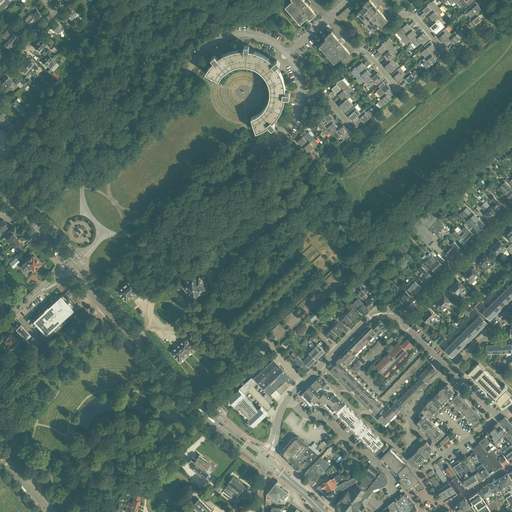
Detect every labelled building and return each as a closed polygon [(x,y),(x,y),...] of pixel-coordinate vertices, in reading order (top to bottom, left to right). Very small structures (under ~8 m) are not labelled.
[(0,0),(0,11),(11,0),(0,0)] [(309,19),(313,16),(318,12),(307,0),(290,0),(292,1),(285,6),(300,23),(308,17),(309,19)] [(380,27),(389,19),(389,18),(373,0),(368,0),(362,6),(363,8),(357,13),(372,30),(378,25),(380,27)] [(439,7),(433,0),(431,2),(430,2),(428,4),(428,5),(422,10),(426,15),(431,10),(433,12),(439,7)] [(477,16),(482,12),(480,9),(481,9),(478,5),(479,5),(476,1),(469,7),(471,9),(467,13),(470,18),(475,14),(477,16)] [(73,9),(71,7),(69,9),(66,12),(65,11),(62,15),(63,15),(60,18),(64,22),(69,17),(72,19),(78,13),(73,8),(73,9)] [(440,14),(443,12),(439,7),(433,12),(431,10),(426,15),(428,17),(429,16),(432,20),(431,20),(432,21),(434,20),(436,22),(439,20),(442,17),(440,14)] [(33,15),(28,10),(21,18),(26,23),(24,25),(28,28),(30,26),(41,15),(37,11),(33,15)] [(481,17),(485,13),(483,11),(482,12),(477,16),(475,14),(470,18),(469,19),(471,21),(468,24),(472,29),(482,20),(480,19),(481,17)] [(434,20),(432,21),(429,24),(431,26),(429,27),(432,30),(433,30),(436,34),(445,27),(439,20),(436,22),(434,20)] [(62,31),(64,29),(60,27),(61,26),(56,21),(51,28),(50,30),(54,33),(55,32),(58,35),(62,31)] [(406,32),(411,28),(407,23),(401,28),(400,28),(398,30),(396,32),(402,39),(408,34),(406,32)] [(13,34),(16,30),(11,25),(6,31),(5,32),(10,36),(8,38),(14,44),(18,39),(13,34)] [(415,34),(412,30),(413,30),(411,28),(406,32),(408,34),(402,39),(406,44),(409,41),(411,44),(412,42),(417,38),(415,36),(417,34),(416,33),(415,34)] [(445,44),(450,39),(448,37),(451,34),(445,28),(437,35),(441,39),(440,39),(442,42),(443,42),(445,44)] [(343,58),(352,51),(333,30),(324,38),(326,40),(320,46),(334,63),(342,56),(343,58)] [(420,31),(417,34),(415,36),(417,38),(412,42),(416,47),(421,43),(423,45),(429,40),(427,36),(426,37),(423,33),(422,34),(420,31)] [(464,35),(460,31),(457,34),(455,31),(451,34),(448,37),(450,39),(445,44),(447,47),(452,43),(453,43),(455,44),(464,35)] [(9,50),(14,44),(8,38),(10,36),(5,32),(1,36),(6,41),(3,44),(9,50)] [(55,44),(45,34),(34,46),(40,51),(47,44),(52,48),(55,44)] [(394,47),(388,40),(385,42),(385,41),(382,43),(383,44),(377,49),(381,54),(386,50),(388,52),(394,47)] [(432,55),(437,51),(435,49),(436,48),(433,45),(433,44),(430,41),(424,46),(426,49),(421,53),(425,57),(430,53),(432,55)] [(249,50),(249,47),(249,46),(248,46),(245,45),(245,46),(244,46),(244,50),(239,50),(238,50),(230,52),(235,66),(240,65),(245,65),(251,66),(255,67),(262,54),(255,51),(253,51),(249,50)] [(395,54),(397,51),(394,47),(388,52),(386,50),(381,54),(383,56),(386,59),(386,60),(387,61),(388,59),(390,62),(393,59),(397,56),(395,54)] [(69,56),(62,49),(55,57),(56,58),(59,56),(64,60),(69,56)] [(424,58),(424,59),(422,60),(424,62),(422,64),(426,68),(430,65),(431,65),(437,60),(436,60),(437,59),(435,57),(440,52),(438,50),(437,51),(432,55),(430,53),(425,57),(424,58)] [(218,58),(215,56),(215,55),(214,55),(212,58),(211,58),(211,59),(212,59),(214,62),(211,65),(210,66),(206,73),(210,75),(215,77),(219,80),(222,75),(226,71),(230,68),(235,66),(230,52),(223,55),(221,56),(218,58)] [(263,74),(264,74),(266,77),(267,79),(269,83),(283,79),(283,78),(281,72),(280,71),(279,70),(277,67),(280,63),(277,60),(273,63),(271,60),(270,59),(269,59),(269,58),(268,58),(262,54),(255,67),(260,70),(261,71),(263,74)] [(56,63),(49,56),(47,59),(46,58),(44,60),(45,61),(43,63),(50,70),(56,63)] [(28,58),(24,63),(25,64),(31,70),(35,74),(37,76),(38,74),(35,70),(38,67),(28,58)] [(399,66),(393,59),(390,62),(388,59),(387,61),(383,63),(385,66),(384,67),(387,70),(387,69),(391,73),(399,66)] [(361,71),(366,67),(362,62),(356,68),(355,67),(353,69),(353,70),(351,72),(357,79),(363,74),(361,71)] [(25,64),(24,63),(19,69),(27,76),(29,73),(33,76),(35,74),(31,70),(25,64)] [(370,73),(367,70),(368,69),(366,67),(361,71),(363,74),(357,79),(361,83),(364,81),(366,83),(367,82),(372,78),(370,75),(372,74),(371,73),(370,73)] [(400,83),(405,78),(403,76),(406,74),(400,67),(392,74),(395,78),(394,79),(397,82),(398,81),(400,83)] [(419,75),(415,70),(412,73),(409,71),(407,73),(406,74),(403,76),(405,78),(400,83),(399,84),(401,86),(406,82),(408,82),(409,83),(419,75)] [(377,73),(375,71),(372,74),(370,75),(372,78),(367,82),(371,86),(376,82),(378,84),(384,79),(381,76),(377,73)] [(9,87),(12,84),(10,82),(12,80),(9,78),(10,78),(6,75),(0,81),(0,85),(2,87),(1,88),(3,90),(5,88),(8,86),(9,87)] [(21,78),(18,75),(13,81),(20,88),(26,82),(22,78),(21,78)] [(285,97),(288,98),(289,98),(289,97),(290,94),(289,93),(285,92),(285,87),(283,79),(269,83),(270,88),(270,94),(269,98),(269,99),(267,104),(281,111),(284,103),(284,102),(285,97)] [(348,86),(342,79),(340,81),(340,80),(337,83),(338,83),(332,88),(336,93),(341,89),(343,91),(348,86)] [(32,84),(29,80),(26,82),(33,90),(37,87),(33,83),(32,84)] [(387,95),(392,90),(390,88),(387,84),(388,83),(385,80),(379,85),(381,88),(376,92),(380,96),(385,92),(387,95)] [(349,93),(352,90),(348,86),(343,91),(341,89),(336,93),(338,95),(341,98),(341,99),(341,100),(343,98),(345,101),(348,98),(352,95),(349,93)] [(390,96),(395,92),(393,89),(392,90),(387,95),(385,92),(380,96),(378,98),(381,100),(377,103),(381,107),(391,99),(390,98),(390,96)] [(354,105),(348,98),(345,101),(343,98),(341,100),(338,103),(340,105),(339,106),(341,109),(342,108),(346,112),(354,105)] [(24,119),(38,107),(31,99),(22,107),(16,100),(11,104),(24,119)] [(269,125),(271,128),(272,128),(275,126),(275,125),(272,122),(275,119),(276,118),(281,111),(267,104),(264,108),(261,112),(256,115),(251,118),(253,123),(255,128),(256,132),(264,128),(265,128),(269,125)] [(354,123),(360,118),(358,116),(361,113),(355,106),(346,113),(350,117),(349,118),(352,121),(353,120),(354,123)] [(374,114),(370,109),(366,112),(364,110),(361,113),(358,116),(360,118),(354,123),(356,125),(361,121),(363,121),(364,123),(374,114)] [(334,118),(330,113),(325,118),(323,115),(315,122),(323,131),(329,126),(327,124),(332,120),(334,118)] [(336,126),(333,122),(334,122),(332,120),(327,124),(329,126),(323,131),(327,136),(330,133),(332,136),(333,134),(338,130),(336,128),(338,126),(337,125),(336,126)] [(343,126),(341,123),(338,126),(336,128),(338,130),(333,134),(337,139),(340,136),(343,140),(352,133),(347,128),(347,129),(344,125),(343,126)] [(307,133),(305,131),(300,135),(302,137),(298,141),(302,146),(307,141),(309,144),(315,139),(312,136),(308,132),(307,133)] [(316,145),(318,143),(315,139),(309,144),(307,141),(302,146),(304,148),(304,147),(307,151),(307,152),(309,151),(312,153),(314,151),(318,148),(316,145)] [(312,153),(309,151),(307,152),(304,155),(306,157),(305,158),(308,162),(308,161),(312,165),(320,158),(314,151),(312,153)] [(486,169),(491,164),(487,159),(482,164),(486,169)] [(484,173),(485,173),(487,171),(481,165),(478,167),(482,173),(483,173),(484,173)] [(511,187),(503,179),(500,182),(511,194),(511,187)] [(511,194),(500,182),(497,186),(505,194),(510,199),(511,197),(511,194)] [(461,187),(456,191),(461,196),(465,191),(461,187)] [(492,187),(489,189),(495,196),(498,193),(492,187)] [(493,195),(491,197),(492,198),(491,199),(495,203),(495,204),(500,209),(504,206),(500,203),(501,203),(501,201),(500,200),(498,200),(498,201),(494,196),(493,195)] [(489,201),(493,206),(492,207),(497,213),(500,209),(495,204),(495,203),(491,199),(489,201)] [(490,209),(485,203),(483,205),(487,209),(487,210),(493,216),(497,213),(492,207),(490,209)] [(490,219),(493,216),(487,210),(487,209),(483,205),(483,204),(480,207),(485,211),(484,213),(485,214),(490,219)] [(481,228),(485,225),(474,214),(473,215),(466,208),(464,210),(471,217),(481,228)] [(478,231),(481,228),(471,217),(464,210),(460,214),(463,218),(465,216),(469,219),(467,221),(478,231)] [(424,232),(429,227),(430,226),(436,220),(428,212),(410,227),(412,229),(427,245),(432,240),(424,232)] [(3,220),(3,219),(0,221),(0,233),(8,226),(8,225),(8,226),(3,220)] [(436,234),(444,226),(437,219),(436,220),(430,226),(429,227),(436,234)] [(471,239),(474,235),(468,229),(469,228),(465,223),(460,228),(461,229),(471,239)] [(461,229),(458,226),(455,229),(455,230),(452,233),(458,240),(460,238),(460,237),(461,236),(467,242),(471,239),(461,229)] [(10,235),(9,233),(4,238),(6,240),(7,239),(12,245),(18,239),(13,234),(12,233),(10,235)] [(23,245),(18,239),(12,245),(17,250),(16,251),(18,254),(23,249),(21,247),(23,245)] [(450,243),(446,239),(443,242),(446,245),(447,243),(452,247),(450,249),(449,248),(447,250),(448,251),(447,252),(452,258),(458,251),(450,243)] [(458,251),(461,248),(453,240),(450,243),(458,251)] [(499,241),(498,241),(497,242),(497,243),(495,245),(503,253),(507,249),(511,254),(511,253),(511,252),(511,247),(510,245),(507,248),(499,241)] [(409,249),(402,242),(398,245),(405,253),(409,249)] [(493,247),(492,247),(491,248),(491,249),(496,254),(498,252),(501,255),(503,253),(495,245),(493,247)] [(486,264),(489,267),(491,265),(492,266),(494,263),(493,262),(495,260),(489,254),(487,256),(485,254),(484,256),(483,256),(480,258),(481,259),(486,264)] [(429,258),(425,255),(422,258),(428,264),(428,263),(430,265),(429,266),(432,269),(430,270),(432,273),(434,271),(436,273),(436,272),(437,272),(438,271),(438,270),(440,269),(429,258)] [(432,255),(429,258),(440,269),(441,267),(442,267),(443,266),(443,265),(437,258),(436,259),(432,255)] [(42,267),(40,265),(40,264),(36,260),(36,258),(35,256),(33,256),(32,256),(20,267),(23,269),(26,266),(29,269),(31,268),(33,270),(34,270),(36,273),(42,267)] [(14,267),(20,262),(16,258),(11,262),(14,267)] [(478,261),(477,263),(479,265),(478,267),(481,270),(482,269),(485,272),(487,269),(489,267),(486,264),(481,259),(480,258),(478,260),(478,261)] [(418,269),(428,280),(432,276),(426,270),(428,268),(423,263),(421,265),(418,269)] [(404,267),(402,265),(399,267),(409,277),(411,274),(404,267)] [(469,269),(467,271),(468,272),(473,277),(475,279),(478,277),(480,275),(477,273),(479,271),(474,267),(472,269),(471,268),(470,269),(469,269)] [(418,269),(414,273),(418,277),(425,284),(428,280),(418,269)] [(473,277),(468,272),(467,271),(465,274),(465,275),(464,276),(469,281),(468,281),(471,284),(476,280),(473,277)] [(197,279),(194,275),(193,274),(193,275),(182,284),(182,285),(187,290),(186,290),(188,292),(189,293),(194,298),(194,299),(195,298),(205,289),(206,289),(205,288),(202,284),(204,282),(199,277),(197,279)] [(126,301),(141,289),(132,279),(118,291),(126,301)] [(415,281),(412,279),(405,286),(414,294),(421,287),(415,281)] [(458,282),(457,282),(456,283),(456,284),(454,286),(460,291),(461,293),(464,295),(465,293),(464,292),(466,289),(465,287),(459,281),(458,282)] [(452,287),(451,287),(450,288),(450,289),(450,290),(456,296),(460,291),(454,286),(452,287)] [(364,300),(367,297),(368,296),(363,291),(360,287),(359,288),(357,291),(358,292),(357,293),(364,300)] [(502,293),(499,290),(500,289),(498,287),(495,290),(498,292),(497,292),(500,295),(507,302),(510,300),(503,293),(502,293)] [(366,289),(363,291),(368,296),(367,297),(369,299),(369,298),(374,303),(377,300),(374,297),(375,297),(373,295),(372,295),(369,292),(370,291),(368,289),(367,290),(366,289)] [(404,304),(412,297),(405,290),(398,298),(404,304)] [(510,300),(511,297),(511,295),(506,290),(503,293),(510,300)] [(65,318),(76,308),(63,294),(33,321),(49,339),(68,321),(65,318)] [(363,304),(358,298),(359,298),(356,295),(354,297),(357,299),(353,303),(353,302),(350,305),(356,310),(358,308),(363,314),(368,310),(364,305),(363,304)] [(442,298),(440,299),(446,305),(447,307),(449,305),(448,303),(450,301),(444,295),(443,296),(442,297),(442,298)] [(504,305),(507,302),(500,295),(497,298),(504,305)] [(367,297),(364,300),(365,301),(367,304),(366,305),(369,309),(374,303),(369,298),(369,299),(367,297)] [(501,308),(504,305),(497,298),(494,301),(501,308)] [(438,301),(437,301),(436,302),(436,303),(435,304),(441,310),(444,307),(448,311),(449,309),(447,307),(446,305),(440,299),(438,301)] [(494,301),(491,304),(498,311),(501,308),(494,301)] [(496,314),(498,311),(491,304),(489,307),(496,314)] [(349,309),(345,314),(352,321),(357,316),(353,313),(356,311),(351,306),(349,308),(349,309)] [(493,317),(496,314),(489,307),(486,310),(493,317)] [(429,310),(428,310),(427,311),(427,312),(426,314),(433,321),(438,326),(440,325),(435,320),(436,319),(434,317),(435,315),(429,310)] [(490,320),(493,317),(486,310),(483,313),(490,320)] [(352,321),(345,314),(342,317),(340,315),(336,319),(337,320),(342,325),(344,322),(347,325),(352,321)] [(424,315),(423,315),(422,317),(422,318),(427,323),(429,322),(431,324),(432,323),(437,328),(438,326),(433,321),(426,314),(424,315)] [(484,326),(487,323),(480,315),(477,318),(484,326)] [(481,328),(484,326),(477,318),(474,321),(481,328)] [(456,325),(461,321),(459,319),(454,323),(453,322),(451,324),(454,328),(456,325)] [(338,335),(342,330),(339,327),(342,325),(337,320),(334,322),(335,323),(331,328),(338,335)] [(382,331),(387,326),(380,320),(376,324),(382,331)] [(478,331),(481,328),(474,321),(471,324),(478,331)] [(305,324),(305,323),(297,330),(299,334),(302,335),(307,325),(307,324),(305,324)] [(25,337),(29,334),(21,324),(16,328),(25,337)] [(379,334),(382,331),(376,324),(372,328),(377,332),(379,334)] [(468,327),(475,334),(478,331),(471,324),(468,327)] [(377,332),(372,328),(370,326),(367,330),(366,330),(373,336),(377,332)] [(472,337),(475,334),(468,327),(465,330),(472,337)] [(338,335),(331,328),(326,332),(325,331),(323,334),(328,338),(330,336),(333,339),(338,335)] [(373,336),(366,330),(363,334),(369,340),(373,336)] [(441,330),(437,334),(443,339),(447,335),(441,330)] [(469,340),(472,337),(465,330),(462,333),(469,340)] [(13,336),(10,333),(6,337),(6,336),(4,336),(3,337),(3,338),(3,339),(3,340),(6,343),(4,344),(8,348),(10,347),(12,349),(15,346),(14,346),(19,342),(17,340),(18,340),(14,335),(13,336)] [(467,343),(469,340),(462,333),(460,336),(467,343)] [(369,340),(363,334),(362,334),(363,334),(359,338),(359,337),(365,344),(369,340)] [(464,345),(467,343),(460,336),(457,338),(464,345)] [(365,344),(359,337),(359,338),(355,341),(361,348),(365,344)] [(461,348),(464,345),(457,338),(454,341),(461,348)] [(180,362),(194,349),(185,339),(171,352),(180,362)] [(406,350),(412,344),(407,339),(401,346),(398,343),(375,366),(387,377),(409,353),(406,350)] [(361,348),(355,341),(355,342),(351,345),(358,352),(361,348)] [(458,351),(461,348),(454,341),(451,344),(458,351)] [(312,342),(309,345),(312,347),(313,348),(314,348),(321,356),(325,351),(318,344),(316,346),(312,342)] [(455,354),(458,351),(451,344),(448,347),(455,354)] [(358,352),(351,345),(347,349),(354,355),(358,352)] [(309,350),(308,350),(316,360),(321,356),(314,348),(313,348),(312,347),(309,350)] [(452,357),(455,354),(448,347),(445,350),(452,357)] [(306,370),(309,367),(303,361),(291,348),(287,352),(294,358),(294,359),(306,370)] [(354,355),(347,349),(344,353),(343,352),(343,353),(352,361),(355,357),(354,355)] [(306,358),(303,361),(309,367),(316,360),(308,350),(307,351),(308,352),(304,356),(306,358)] [(352,361),(343,353),(340,356),(339,356),(340,357),(345,361),(348,365),(352,361)] [(337,363),(334,366),(334,365),(332,367),(333,367),(330,370),(334,374),(335,372),(336,373),(344,366),(341,363),(342,362),(343,363),(345,361),(340,357),(336,361),(337,363)] [(273,359),(253,377),(257,381),(259,383),(273,398),(270,394),(286,380),(289,383),(293,380),(293,379),(286,373),(283,369),(273,359)] [(468,373),(468,374),(473,379),(474,379),(475,378),(477,380),(493,396),(495,398),(495,399),(494,399),(494,400),(495,400),(499,405),(500,405),(501,405),(504,403),(508,398),(510,396),(510,395),(511,395),(511,394),(510,394),(505,389),(507,387),(505,384),(503,386),(501,388),(483,370),(484,368),(479,363),(478,363),(477,363),(475,366),(470,370),(468,372),(468,373)] [(434,374),(438,370),(431,364),(427,368),(434,374)] [(339,379),(348,370),(344,366),(336,373),(337,374),(336,376),(339,379)] [(6,378),(12,373),(6,367),(4,369),(6,371),(2,374),(6,378)] [(430,378),(434,374),(427,368),(424,372),(430,378)] [(345,382),(352,375),(348,370),(339,379),(343,383),(344,381),(345,382)] [(430,378),(424,372),(420,376),(421,377),(422,377),(426,382),(430,378)] [(348,388),(357,379),(352,375),(345,382),(346,383),(344,385),(348,388)] [(257,381),(253,377),(252,376),(246,382),(251,387),(257,381)] [(420,376),(416,379),(418,381),(424,388),(428,384),(426,382),(422,377),(421,377),(420,376)] [(324,384),(323,383),(324,382),(319,377),(306,390),(305,391),(306,391),(303,394),(303,395),(307,399),(306,400),(311,406),(312,406),(315,406),(316,406),(317,406),(321,406),(323,404),(324,405),(325,405),(326,406),(333,414),(336,412),(345,403),(346,402),(326,383),(324,384)] [(354,391),(361,384),(357,379),(348,388),(351,392),(353,390),(354,391)] [(420,391),(424,388),(417,381),(414,385),(420,391)] [(239,389),(244,393),(249,388),(245,384),(241,387),(239,389)] [(357,397),(366,388),(361,384),(354,391),(355,392),(353,394),(357,397)] [(414,385),(413,384),(411,385),(412,386),(410,389),(416,395),(420,391),(414,385)] [(449,397),(455,392),(447,384),(444,387),(443,388),(444,390),(442,391),(449,397)] [(363,400),(370,393),(366,388),(357,397),(360,401),(362,399),(363,400)] [(258,410),(245,395),(244,393),(239,389),(229,399),(228,399),(229,400),(233,404),(234,405),(238,409),(238,410),(243,415),(244,416),(244,415),(248,420),(249,421),(252,425),(253,426),(254,426),(257,422),(258,423),(260,421),(259,420),(264,416),(266,414),(267,414),(267,413),(261,407),(258,410)] [(413,399),(416,395),(410,389),(406,392),(413,399)] [(449,397),(442,391),(441,393),(439,391),(439,393),(435,396),(443,403),(449,397)] [(409,403),(413,399),(406,392),(402,396),(409,403)] [(366,406),(375,397),(370,393),(363,400),(364,401),(362,403),(366,406)] [(457,406),(463,400),(461,398),(463,397),(461,396),(458,393),(450,400),(457,406)] [(409,403),(402,396),(400,398),(399,397),(397,399),(405,406),(409,403)] [(437,409),(443,403),(435,396),(432,399),(431,400),(432,401),(430,403),(437,409)] [(372,409),(379,402),(375,397),(366,406),(369,410),(371,408),(372,409)] [(398,400),(395,404),(401,410),(402,410),(403,409),(405,406),(398,400)] [(465,401),(463,400),(457,406),(462,412),(470,405),(467,402),(466,400),(465,401)] [(384,405),(380,401),(379,402),(372,409),(370,411),(375,416),(375,415),(384,407),(383,406),(384,405)] [(345,403),(336,412),(375,451),(376,450),(378,452),(377,453),(382,448),(383,450),(388,445),(386,443),(384,444),(383,443),(384,442),(376,435),(345,403)] [(437,409),(430,403),(429,404),(428,403),(427,405),(423,408),(424,409),(419,413),(420,413),(421,413),(422,413),(422,414),(422,415),(423,417),(417,422),(421,426),(422,429),(424,428),(425,429),(432,422),(425,415),(428,412),(431,415),(437,409)] [(397,414),(401,410),(395,404),(391,408),(397,414)] [(385,426),(397,414),(391,408),(388,405),(377,417),(385,426)] [(469,418),(475,412),(473,410),(475,409),(473,408),(470,405),(462,412),(469,418)] [(476,413),(475,412),(469,418),(474,424),(482,417),(479,413),(478,412),(476,413)] [(511,424),(510,422),(505,416),(499,421),(503,425),(505,423),(511,432),(511,424)] [(430,435),(437,427),(432,422),(425,429),(426,430),(425,431),(427,432),(430,435)] [(500,438),(506,433),(505,431),(506,430),(506,429),(503,429),(503,427),(499,423),(497,423),(493,426),(498,432),(496,434),(500,438)] [(498,432),(493,426),(491,428),(491,429),(491,430),(490,431),(494,436),(496,434),(498,432)] [(437,427),(430,435),(432,437),(433,438),(435,440),(436,440),(443,433),(438,428),(437,427)] [(494,436),(490,431),(485,436),(494,445),(495,446),(502,440),(500,438),(496,434),(494,436)] [(507,433),(506,433),(500,438),(502,440),(495,446),(498,450),(500,448),(508,443),(509,444),(510,444),(511,442),(511,444),(511,445),(511,437),(508,433),(507,433)] [(442,445),(450,437),(448,435),(440,443),(442,445)] [(300,458),(304,453),(303,453),(310,446),(298,436),(294,436),(281,451),(281,455),(289,462),(289,461),(292,464),(291,465),(292,465),(299,457),(300,458)] [(488,453),(492,449),(491,448),(494,445),(485,436),(478,442),(479,443),(487,451),(488,453)] [(428,455),(434,449),(427,441),(423,445),(422,445),(423,447),(422,448),(428,455)] [(315,448),(317,445),(314,442),(310,446),(303,453),(304,453),(300,458),(299,457),(292,465),(296,469),(296,468),(299,470),(298,470),(299,471),(300,470),(303,466),(305,468),(309,463),(318,455),(318,454),(320,452),(315,448)] [(491,473),(499,468),(492,457),(488,453),(487,451),(479,443),(473,448),(480,457),(478,458),(485,467),(489,474),(491,473)] [(508,448),(507,447),(502,451),(503,452),(506,455),(505,455),(509,461),(511,458),(511,451),(509,447),(508,448)] [(381,456),(380,458),(396,474),(395,474),(396,474),(398,472),(399,471),(402,475),(401,476),(399,478),(404,485),(407,489),(409,487),(410,489),(411,488),(412,487),(420,482),(418,480),(410,469),(411,468),(406,463),(405,464),(389,448),(381,456)] [(428,455),(422,448),(420,450),(419,449),(418,450),(414,453),(422,461),(428,455)] [(501,455),(495,448),(492,450),(492,449),(488,453),(492,457),(499,468),(509,462),(508,462),(505,457),(503,454),(501,455)] [(416,467),(422,461),(414,453),(411,456),(410,457),(411,458),(409,460),(410,460),(416,467)] [(206,462),(202,459),(203,457),(200,454),(196,459),(193,456),(188,462),(194,467),(192,469),(200,475),(202,472),(207,476),(210,472),(207,470),(206,469),(210,465),(206,462)] [(473,457),(472,456),(471,454),(469,455),(463,460),(474,474),(479,480),(484,477),(475,465),(470,459),(473,457)] [(485,467),(478,458),(475,454),(472,456),(473,457),(470,459),(475,465),(484,477),(489,474),(485,467)] [(310,467),(305,474),(309,478),(314,482),(315,481),(316,481),(321,476),(326,471),(328,468),(328,467),(330,465),(325,460),(321,457),(310,467)] [(474,474),(463,460),(453,467),(468,487),(479,480),(474,474)] [(437,465),(436,465),(438,468),(448,480),(451,478),(450,477),(454,474),(449,466),(446,469),(440,461),(436,464),(437,465)] [(382,472),(370,464),(370,465),(367,470),(366,469),(364,475),(363,474),(362,474),(363,474),(360,480),(360,479),(359,480),(362,482),(359,485),(356,483),(354,486),(353,486),(352,487),(351,486),(349,488),(347,490),(338,502),(335,505),(338,508),(337,510),(339,511),(353,511),(362,502),(362,501),(364,500),(365,498),(366,499),(373,490),(383,487),(384,486),(385,486),(385,485),(386,485),(386,484),(387,484),(387,483),(387,482),(387,481),(388,481),(388,480),(388,479),(387,478),(387,477),(387,476),(386,476),(386,475),(385,474),(383,473),(382,473),(382,472)] [(434,477),(430,479),(445,501),(457,493),(448,480),(438,468),(436,465),(434,467),(436,470),(436,472),(444,483),(440,485),(434,477)] [(320,485),(317,487),(319,489),(318,490),(322,494),(323,494),(335,485),(335,486),(343,482),(347,478),(349,477),(344,472),(341,473),(338,475),(334,477),(332,479),(331,478),(327,480),(325,482),(321,484),(321,485),(320,485)] [(511,480),(508,473),(494,482),(504,498),(502,500),(510,511),(511,509),(511,480)] [(357,480),(354,476),(348,480),(347,478),(343,482),(335,486),(335,485),(323,494),(322,494),(323,494),(327,498),(332,495),(331,494),(336,492),(335,492),(344,487),(345,488),(349,485),(357,480)] [(465,488),(456,476),(452,479),(451,478),(448,480),(457,493),(457,494),(465,488)] [(245,486),(233,477),(226,486),(237,494),(235,497),(239,500),(247,489),(244,487),(245,486)] [(290,490),(278,480),(276,483),(274,481),(267,489),(266,505),(268,508),(270,506),(271,505),(272,500),(274,497),(277,500),(278,500),(280,498),(282,499),(283,499),(283,498),(286,500),(289,496),(290,494),(288,492),(290,490)] [(500,501),(502,500),(504,498),(494,482),(490,484),(495,493),(500,501)] [(490,484),(489,483),(483,487),(488,495),(493,492),(494,494),(495,493),(490,484)] [(216,494),(221,488),(217,485),(213,491),(216,494)] [(488,495),(483,487),(479,490),(483,497),(487,503),(493,511),(495,511),(503,506),(500,501),(495,493),(494,494),(493,492),(488,495)] [(134,500),(140,502),(142,496),(141,495),(140,495),(140,493),(134,491),(133,495),(135,496),(134,500)] [(414,505),(404,491),(402,493),(413,511),(418,511),(414,504),(414,505)] [(491,511),(477,491),(468,497),(473,503),(471,504),(472,505),(476,511),(491,511)] [(406,511),(413,511),(402,493),(398,497),(406,511)] [(400,511),(406,511),(398,497),(393,500),(400,511)] [(465,498),(459,502),(459,503),(464,511),(476,511),(472,505),(470,506),(465,498)] [(192,505),(199,511),(209,511),(211,511),(199,499),(192,505)] [(391,511),(400,511),(393,500),(388,505),(391,511)] [(454,508),(454,509),(456,511),(464,511),(459,503),(454,506),(454,507),(454,508)]
